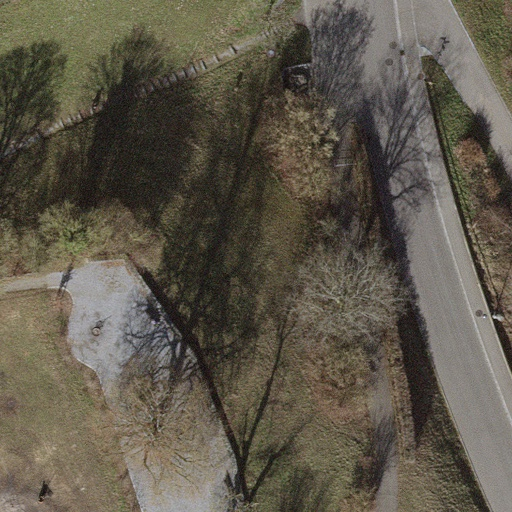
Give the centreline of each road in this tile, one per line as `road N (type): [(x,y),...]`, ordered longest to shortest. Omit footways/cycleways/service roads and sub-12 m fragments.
road 1 (residential): [(364,0),(371,60),(439,296),(511,479)]
road 2 (track): [(511,153),(442,24),(416,0)]
